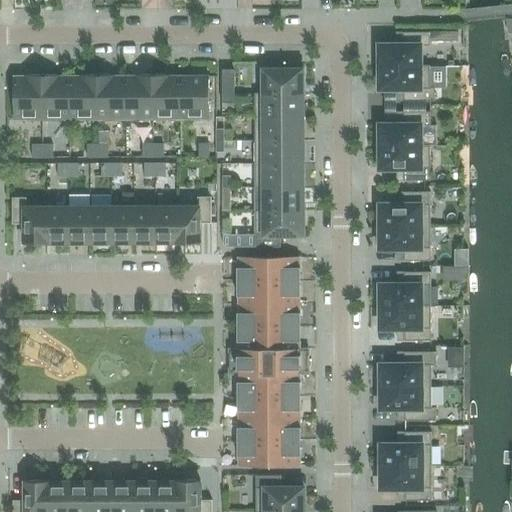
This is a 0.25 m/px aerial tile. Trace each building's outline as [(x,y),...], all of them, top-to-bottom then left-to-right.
[(381,49),(377,49),(377,62),(381,62),(381,67),(421,67),(421,45),(430,45),(430,32),(404,32),(404,44),(381,44),(381,49)] [(421,67),(381,67),(381,89),(404,89),(404,101),(436,100),(436,88),(431,88),(431,67),(421,67)] [(223,68),(223,85),(235,85),(235,68),(223,68)] [(264,92),(255,92),(255,93),(301,92),(301,85),(303,85),(303,68),(264,68),(264,92)] [(14,75),(14,119),(43,119),(43,74),(26,74),(26,75),(14,75)] [(43,74),(43,119),(70,119),(70,75),(59,75),(59,74),(43,74)] [(70,75),(70,119),(98,119),(98,74),(81,74),(81,75),(70,75)] [(98,74),(98,119),(126,119),(125,75),(114,75),(114,74),(98,74)] [(125,75),(126,119),(153,119),(153,74),(136,74),(136,75),(125,75)] [(153,74),(153,119),(181,119),(181,75),(170,75),(170,74),(153,74)] [(209,119),(209,75),(181,75),(181,119),(209,119)] [(235,101),(235,85),(223,85),(223,101),(235,101)] [(301,92),(255,93),(255,116),(303,116),(303,100),(301,100),(301,92)] [(381,142),(381,147),(431,147),(431,146),(421,146),(421,125),(431,125),(431,112),(404,112),(404,124),(381,124),(381,129),(377,129),(377,142),(381,142)] [(255,116),(255,139),(301,139),(301,132),(303,132),(303,116),(255,116)] [(224,128),(216,128),(216,139),(224,139),(224,128)] [(224,151),(224,139),(216,139),(216,151),(224,151)] [(301,139),(255,139),(255,164),(301,164),(303,164),(303,147),(301,147),(301,139)] [(143,156),(153,156),(153,143),(143,144),(143,156)] [(164,156),(164,144),(153,143),(153,156),(164,156)] [(199,156),(209,156),(209,143),(199,143),(199,156)] [(32,144),(32,156),(43,156),(43,144),(32,144)] [(53,144),(43,144),(43,156),(53,156),(53,144)] [(88,156),(98,156),(98,144),(88,144),(88,156)] [(108,156),(108,144),(98,144),(98,156),(108,156)] [(431,180),(431,147),(381,147),(381,168),(404,168),(404,180),(431,180)] [(59,175),(69,175),(69,162),(59,162),(59,175)] [(79,175),(79,162),(69,162),(69,175),(79,175)] [(102,175),(112,175),(112,162),(102,162),(102,175)] [(123,175),(123,162),(112,162),(112,175),(123,175)] [(145,162),(145,175),(155,175),(155,162),(145,162)] [(166,162),(155,162),(155,175),(166,175),(166,162)] [(301,164),(255,164),(255,186),(303,186),(303,170),(301,170),(301,164)] [(231,175),(223,175),(223,186),(231,186),(231,175)] [(231,198),(231,186),(223,186),(223,198),(231,198)] [(303,186),(255,186),(255,210),(301,210),(301,202),(303,202),(303,186)] [(381,204),(381,226),(431,226),(431,191),(404,192),(405,203),(381,204)] [(25,242),(48,242),(48,241),(48,206),(26,206),(26,196),(13,196),(13,222),(25,222),(25,242)] [(198,196),(198,206),(176,206),(176,241),(176,242),(200,242),(200,222),(212,222),(212,196),(198,196)] [(48,206),(48,241),(70,241),(70,206),(48,206)] [(70,241),(91,241),(91,206),(70,206),(70,241)] [(91,206),(91,241),(112,241),(112,206),(91,206)] [(112,241),(134,241),(134,206),(112,206),(112,241)] [(134,206),(134,241),(155,241),(155,206),(134,206)] [(155,241),(176,241),(176,206),(155,206),(155,241)] [(303,217),(301,217),(301,210),(255,210),(255,246),(281,246),(281,234),(303,234),(303,217)] [(431,226),(381,226),(381,231),(377,231),(377,243),(381,243),(381,248),(405,248),(405,261),(432,260),(431,226)] [(239,257),(239,280),(269,280),(269,257),(239,257)] [(299,280),(299,257),(269,257),(269,280),(299,280)] [(444,266),(444,280),(468,280),(468,266),(444,266)] [(381,284),(381,306),(431,306),(422,306),(422,285),(431,285),(431,272),(405,272),(405,284),(381,284)] [(269,303),(269,280),(239,280),(239,303),(269,303)] [(269,280),(269,303),(299,303),(299,280),(269,280)] [(269,303),(239,303),(239,325),(269,325),(269,303)] [(300,325),(299,303),(269,303),(269,325),(300,325)] [(431,306),(381,306),(381,328),(405,328),(405,340),(431,340),(431,306)] [(239,325),(239,348),(269,348),(269,325),(239,325)] [(300,348),(300,325),(269,325),(269,348),(300,348)] [(269,348),(239,348),(230,348),(230,373),(239,373),(269,373),(269,348)] [(269,373),(300,373),(309,373),(309,348),(300,348),(269,348),(269,373)] [(381,364),(381,386),(422,386),(422,377),(432,377),(431,367),(436,365),(436,352),(405,352),(405,364),(381,364)] [(239,373),(239,396),(269,396),(269,373),(239,373)] [(300,396),(300,373),(269,373),(269,396),(300,396)] [(436,407),(422,407),(422,386),(381,386),(381,408),(405,408),(405,420),(436,420),(436,407)] [(239,419),(270,419),(269,396),(239,396),(239,419)] [(300,419),(300,396),(269,396),(270,419),(300,419)] [(270,442),(270,419),(239,419),(240,442),(270,442)] [(270,419),(270,442),(300,442),(300,419),(270,419)] [(381,444),(382,466),(432,466),(432,432),(405,432),(405,444),(381,444)] [(270,465),(270,442),(240,442),(240,465),(270,465)] [(300,465),(300,442),(270,442),(270,465),(300,465)] [(432,500),(432,466),(382,466),(382,488),(405,488),(405,500),(432,500)] [(255,474),(256,511),(301,510),(301,503),(303,503),(303,486),(281,486),(281,474),(255,474)] [(49,511),(49,481),(49,480),(26,480),(26,500),(13,500),(13,511),(49,511)] [(200,480),(177,480),(177,481),(176,511),(212,511),(212,500),(200,500),(200,480)] [(49,481),(49,511),(69,511),(70,481),(49,481)] [(69,511),(91,511),(91,481),(70,481),(69,511)] [(112,511),(113,481),(91,481),(91,511),(112,511)] [(112,511),(134,511),(134,481),(113,481),(112,511)] [(156,511),(156,481),(134,481),(134,511),(156,511)] [(156,511),(176,511),(177,481),(156,481),(156,511)]
